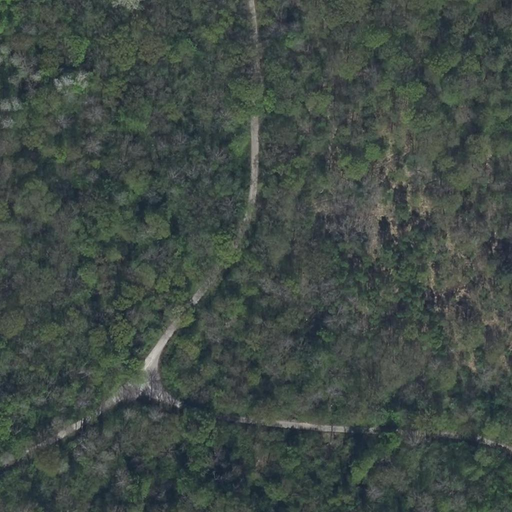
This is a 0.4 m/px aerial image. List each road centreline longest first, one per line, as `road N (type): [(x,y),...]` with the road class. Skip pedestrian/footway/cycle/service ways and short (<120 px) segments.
road 1 (unclassified): [(253,0),(260,168),(251,215),(163,356),(160,376)]
road 2 (unclassified): [(160,376),(170,400),(195,410),(448,436),(511,451)]
road 3 (unclassified): [(0,466),(160,376)]
